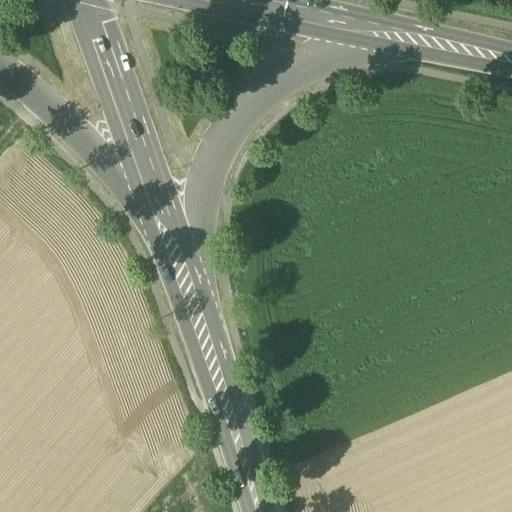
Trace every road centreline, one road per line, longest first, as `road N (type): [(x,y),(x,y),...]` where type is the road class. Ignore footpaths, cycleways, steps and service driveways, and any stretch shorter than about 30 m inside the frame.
road 1 (secondary): [(211,335),(199,259),(218,154),(263,100),(341,39)]
road 2 (secondary): [(511,49),(277,0)]
road 3 (secondary): [(92,0),(156,192)]
road 4 (secondary): [(146,0),(341,39)]
road 5 (secondary): [(0,74),(122,180),(156,192)]
road 6 (secondary): [(211,335),(261,511)]
road 7 (secondary): [(341,39),(511,71)]
road 8 (secondary): [(156,192),(211,335)]
